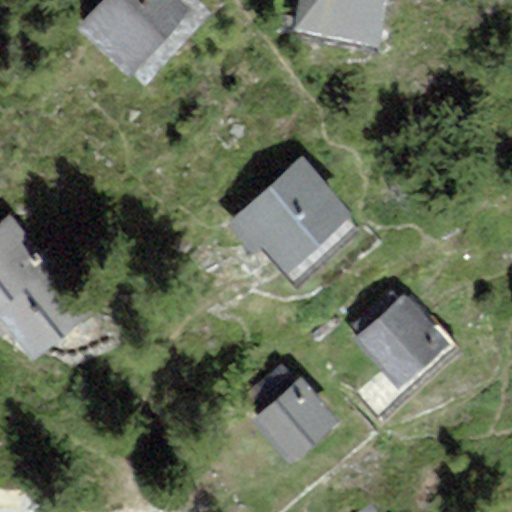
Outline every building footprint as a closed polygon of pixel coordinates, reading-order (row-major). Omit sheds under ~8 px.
[(184,11),(171,0),(109,0),(85,28),(132,70),(184,11)] [(382,0),(304,0),(300,25),(375,39),(382,0)] [(347,214),(305,165),(237,223),(259,249),(271,239),(291,262),(347,214)] [(0,232),(0,314),(33,355),(97,303),(58,256),(45,267),(10,225),(0,232)] [(443,339),(406,299),(360,341),(398,381),(443,339)] [(336,424),(299,383),(261,417),(298,459),(336,424)]
